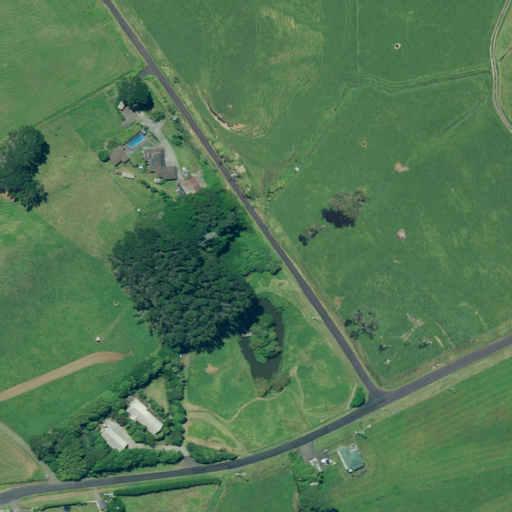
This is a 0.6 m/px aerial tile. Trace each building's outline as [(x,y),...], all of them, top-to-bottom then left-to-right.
[(128,159),(119,147),(108,157),(115,166),(121,161),(123,163),(128,159)] [(164,168),(162,149),(143,151),(144,161),(148,161),(149,172),(154,172),(155,178),(162,177),(162,180),(175,179),(174,166),(164,168)] [(202,186),(195,174),(178,185),(185,196),(202,186)] [(152,435),(161,426),(155,420),(159,416),(149,406),(139,397),(134,392),(125,402),(131,407),(127,412),(131,416),(129,418),(134,423),(136,421),(152,435)] [(125,444),(107,428),(99,437),(116,453),(125,444)] [(363,465),(356,450),(353,444),(346,448),(345,446),(336,450),(347,473),(363,465)] [(106,507),(102,499),(96,502),(100,510),(106,507)]
